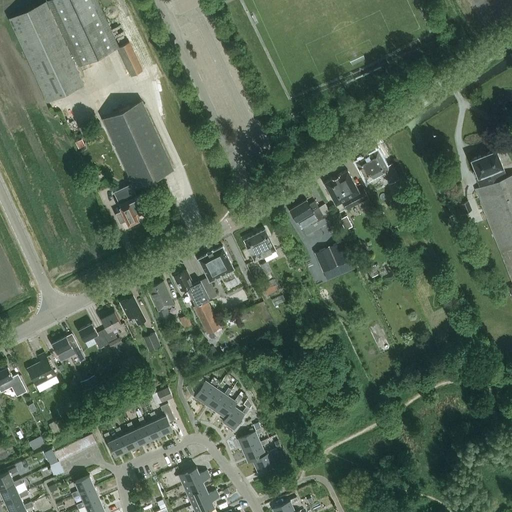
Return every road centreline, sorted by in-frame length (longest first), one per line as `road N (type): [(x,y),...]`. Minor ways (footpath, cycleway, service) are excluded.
road 1 (tertiary): [(58,314),(241,217),(511,37)]
road 2 (residential): [(127,511),(122,482),(132,465),(201,440),(256,511)]
road 3 (tertiary): [(58,314),(0,188)]
